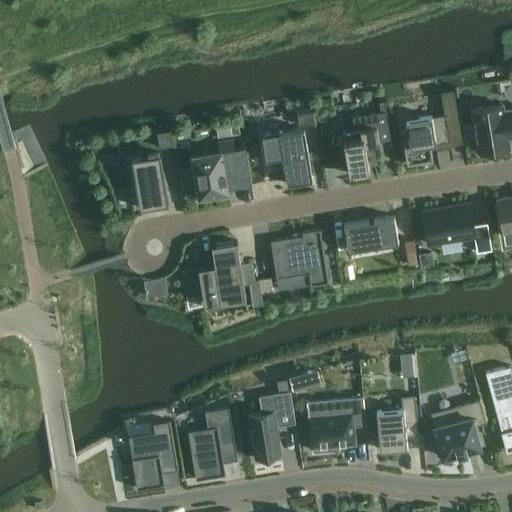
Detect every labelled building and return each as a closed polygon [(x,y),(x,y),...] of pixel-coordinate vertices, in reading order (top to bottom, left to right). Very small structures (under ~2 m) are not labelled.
[(453,90),(440,92),(443,108),(456,106),(453,90)] [(511,108),(503,110),(503,104),(471,109),(473,122),(475,137),(478,153),(510,148),(508,138),(511,137),(511,108)] [(352,116),(354,130),(342,132),(349,174),(369,171),(365,146),(379,144),(379,141),(390,139),(386,111),(352,116)] [(312,112),(296,115),(298,125),(314,122),(312,112)] [(445,114),(406,120),(409,138),(403,139),(407,164),(432,160),(430,144),(450,141),(445,114)] [(473,122),(462,124),(465,139),(475,137),(473,122)] [(255,146),(277,147),(278,124),(255,123),(255,146)] [(237,125),(229,126),(230,135),(238,133),(237,125)] [(170,128),(156,130),(158,146),(172,144),(170,128)] [(312,180),(304,128),(278,132),(287,184),(312,180)] [(219,150),(191,155),(195,178),(196,187),(198,198),(228,193),(225,175),(238,173),(232,139),(217,142),(219,150)] [(168,203),(160,153),(131,157),(140,208),(168,203)] [(183,189),(196,187),(195,178),(181,180),(183,189)] [(511,195),(497,198),(498,201),(494,202),(497,220),(501,220),(505,244),(511,242),(511,195)] [(470,203),(422,211),(428,244),(474,236),(477,252),(491,249),(487,223),(473,225),(470,203)] [(398,241),(395,225),(394,216),(344,224),(344,225),(348,250),(398,241)] [(302,234),(270,239),(276,277),(308,272),(310,283),(328,280),(320,227),(302,230),(302,234)] [(246,298),(237,241),(211,245),(214,264),(198,267),(204,304),(220,302),(246,298)] [(430,249),(419,251),(421,264),(433,262),(430,249)] [(250,291),(261,289),(257,265),(246,267),(250,291)] [(164,277),(143,281),(146,296),(154,294),(166,292),(164,277)] [(270,277),(259,279),(261,291),(272,289),(270,277)] [(400,354),(401,365),(412,364),(411,353),(400,354)] [(511,374),(509,365),(485,372),(506,451),(511,449),(511,374)] [(298,374),(289,377),(293,391),(302,388),(298,374)] [(286,379),(277,380),(279,393),(288,391),(286,379)] [(262,413),(248,415),(255,457),(259,456),(260,460),(274,458),(273,454),(281,453),(276,425),(295,422),(290,391),(288,391),(279,393),(259,396),(262,413)] [(376,410),(380,450),(407,447),(406,435),(418,434),(415,395),(401,396),(402,408),(376,410)] [(363,396),(307,401),(311,447),(313,447),(314,451),(328,450),(328,446),(355,443),(353,425),(365,424),(363,396)] [(474,425),(486,422),(479,399),(454,406),(431,412),(434,426),(437,440),(434,441),(438,456),(442,455),(442,457),(457,453),(457,455),(468,452),(467,450),(480,447),(474,425)] [(207,427),(188,429),(196,479),(225,474),(221,451),(235,449),(229,407),(204,410),(207,427)] [(154,431),(128,436),(137,488),(164,484),(162,472),(178,469),(169,419),(152,422),(154,431)]
